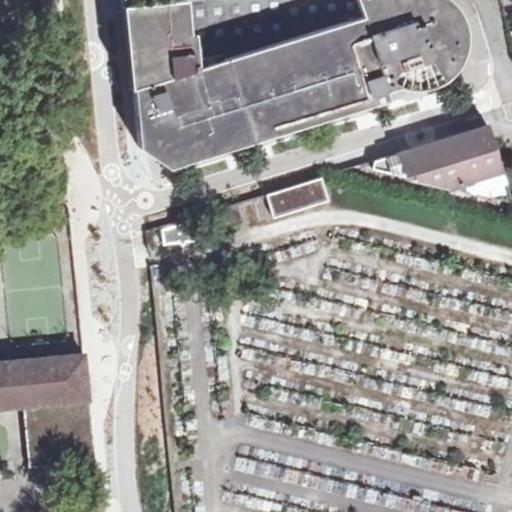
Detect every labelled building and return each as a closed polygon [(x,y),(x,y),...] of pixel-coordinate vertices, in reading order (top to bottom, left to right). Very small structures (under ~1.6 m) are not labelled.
[(361,16),(355,0),(154,0),(125,2),(135,85),(205,65),(361,16)] [(205,65),(135,85),(132,86),(139,147),(168,167),(371,104),(386,99),(384,90),(398,86),(405,88),(415,88),(423,87),(434,84),(442,80),(450,73),(456,65),(460,57),(464,46),(465,35),(463,24),(460,13),(455,6),(449,0),(355,0),(361,16),(205,65)] [(495,197),(511,201),(498,159),(488,126),(382,157),(374,159),(372,167),(495,197)] [(321,179),(270,194),(274,209),(271,210),(273,218),(329,200),(321,179)] [(511,201),(495,197),(491,212),(507,216),(511,201)] [(237,204),(208,213),(212,226),(241,218),(237,204)] [(191,218),(164,226),(167,249),(193,243),(191,218)] [(30,466),(94,459),(84,354),(0,361),(0,408),(24,406),(30,466)]
